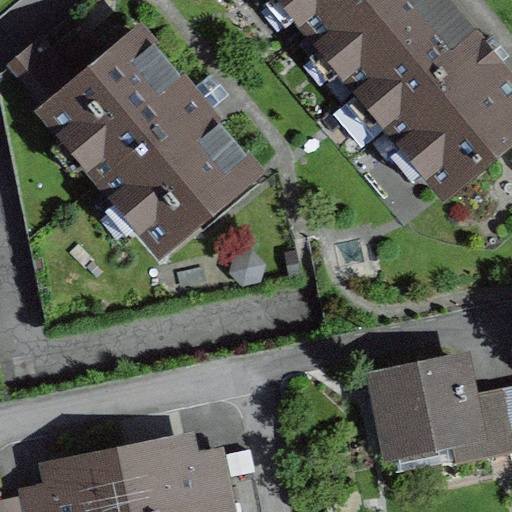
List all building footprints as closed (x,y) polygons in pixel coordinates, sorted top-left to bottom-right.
[(248,0),(327,90),(429,0),(248,0)] [(511,92),(430,0),(429,0),(327,90),(431,207),(511,136),(511,92)] [(116,26),(21,108),(143,248),(240,166),(116,26)] [(461,363),(363,384),(379,455),(441,438),(448,471),(511,459),(511,392),(469,400),(461,363)] [(185,442),(106,458),(117,511),(231,511),(221,461),(189,467),(185,442)] [(117,511),(106,458),(29,473),(34,499),(0,505),(0,511),(117,511)]
